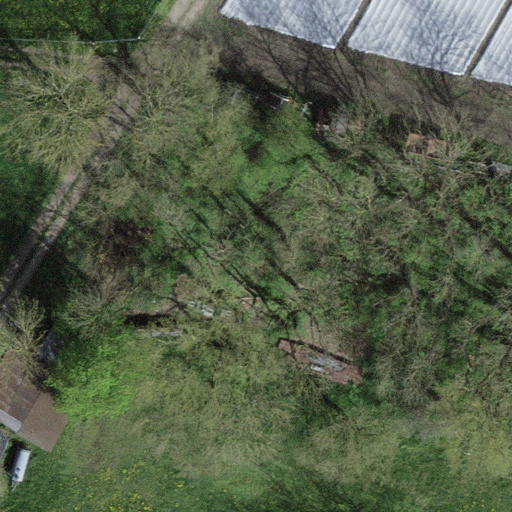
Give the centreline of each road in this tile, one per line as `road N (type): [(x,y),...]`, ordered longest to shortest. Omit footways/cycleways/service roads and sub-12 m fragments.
road 1 (track): [(146,70),(0,325)]
road 2 (track): [(0,63),(146,70)]
